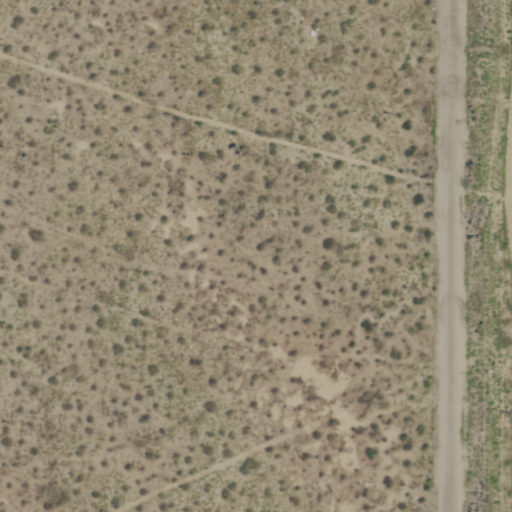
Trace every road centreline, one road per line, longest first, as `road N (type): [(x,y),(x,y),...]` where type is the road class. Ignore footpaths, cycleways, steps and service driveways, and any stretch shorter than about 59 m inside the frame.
road 1 (residential): [(446,511),(451,0)]
road 2 (track): [(0,380),(448,366)]
